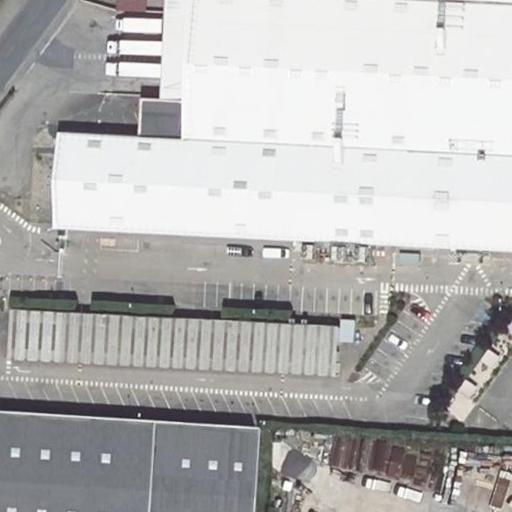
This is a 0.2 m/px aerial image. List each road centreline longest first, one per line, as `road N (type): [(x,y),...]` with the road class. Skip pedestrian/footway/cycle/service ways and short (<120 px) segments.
road 1 (unknown): [(462,269),(109,262),(62,255),(0,223)]
road 2 (unknown): [(0,369),(284,389),(374,387),(439,332)]
